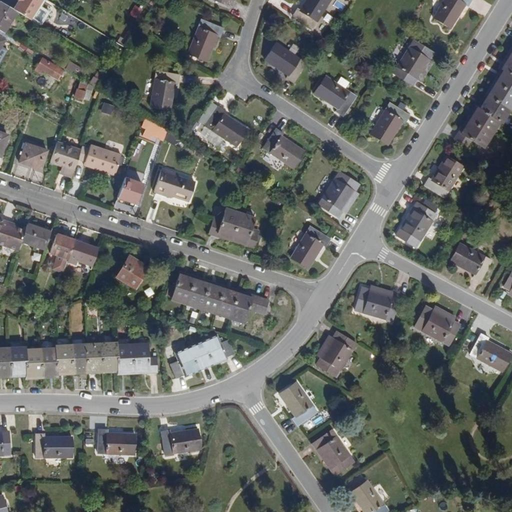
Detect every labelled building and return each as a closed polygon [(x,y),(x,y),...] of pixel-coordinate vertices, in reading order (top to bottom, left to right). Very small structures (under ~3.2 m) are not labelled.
[(14,10),(15,11),(10,17),(16,20),(28,28),(41,7),(29,0),(21,0),(18,4),(17,4),(14,10)] [(211,0),(210,5),(231,13),(234,6),(236,7),(239,0),(211,0)] [(335,0),(306,0),(294,19),(305,26),(308,22),(317,27),(335,0)] [(470,19),(474,11),(453,0),(451,0),(435,31),(452,41),(466,16),(470,19)] [(0,40),(3,42),(16,20),(10,17),(0,10),(0,40)] [(222,46),(226,38),(203,30),(189,63),(208,69),(218,45),(222,46)] [(127,51),(133,42),(129,40),(123,49),(127,51)] [(310,64),(279,43),(265,62),(297,84),(310,64)] [(127,51),(123,49),(121,47),(117,53),(124,57),(127,51)] [(430,70),(434,62),(415,51),(394,86),(414,98),(418,90),(419,91),(430,70)] [(511,56),(508,63),(500,77),(502,78),(511,84),(511,56)] [(79,76),(83,69),(71,62),(67,69),(79,76)] [(55,90),(61,80),(42,69),(36,78),(41,81),(55,90)] [(422,93),(434,73),(430,70),(419,91),(422,93)] [(359,98),(328,76),(313,96),(344,118),(359,98)] [(511,84),(502,78),(495,91),(487,104),(479,118),(499,130),(502,132),(510,118),(511,114),(511,84)] [(179,93),(180,85),(154,81),(148,118),(168,121),(172,93),(179,93)] [(86,100),(87,94),(80,90),(73,108),(81,111),(83,108),(88,110),(91,102),(86,100)] [(101,111),(112,115),(115,106),(105,102),(101,111)] [(407,126),(412,118),(391,106),(372,138),(389,148),(404,125),(407,126)] [(476,116),(468,130),(461,143),(458,142),(454,149),(466,156),(470,149),(483,156),(490,144),(499,130),(479,118),(476,116)] [(227,130),(230,125),(222,120),(209,142),(241,163),(252,145),(227,130)] [(165,146),(166,143),(150,133),(148,138),(146,136),(141,144),(147,148),(149,144),(161,152),(165,146)] [(285,152),(287,147),(279,142),(266,163),(297,183),(307,167),(285,152)] [(10,145),(6,144),(0,162),(0,166),(3,168),(10,145)] [(44,175),(50,156),(28,148),(22,167),(44,175)] [(72,183),(81,157),(58,149),(52,168),(63,172),(67,173),(64,181),(72,183)] [(93,150),(86,169),(102,175),(109,155),(93,150)] [(123,160),(109,155),(102,175),(117,180),(123,160)] [(191,176),(197,165),(189,160),(179,176),(184,179),(187,173),(191,176)] [(448,207),(466,175),(448,165),(434,189),(430,187),(426,194),(448,207)] [(175,179),(176,175),(164,172),(156,198),(167,202),(169,198),(192,207),(198,188),(175,179)] [(360,202),(364,194),(342,183),(322,219),(344,230),(348,223),(349,223),(360,202)] [(138,207),(144,189),(129,184),(124,202),(138,207)] [(352,225),(363,204),(360,202),(349,223),(352,225)] [(422,257),(440,224),(420,213),(416,219),(414,218),(403,238),(404,240),(402,245),(422,257)] [(216,245),(232,250),(245,254),(245,257),(253,260),(258,245),(250,242),(254,227),(241,223),(224,218),(219,233),(211,231),(207,244),(215,247),(216,245)] [(0,247),(18,253),(21,245),(24,233),(13,229),(8,228),(9,225),(1,223),(0,226),(0,247)] [(50,235),(26,228),(24,233),(21,245),(44,252),(50,235)] [(77,245),(77,243),(59,238),(53,257),(61,259),(57,270),(68,273),(70,266),(77,245)] [(332,263),(338,255),(316,240),(295,271),(312,282),(328,259),(332,263)] [(99,272),(105,254),(77,245),(70,266),(79,269),(80,265),(99,272)] [(474,291),(488,263),(455,246),(444,268),(466,280),(464,286),(474,291)] [(136,290),(147,271),(128,260),(117,279),(136,290)] [(79,269),(98,275),(99,272),(80,265),(79,269)] [(240,292),(225,287),(210,282),(196,278),(181,273),(174,297),(188,302),(202,307),(217,312),(232,317),(246,321),(250,309),(267,314),(272,301),(254,295),(254,297),(240,292)] [(511,277),(508,275),(498,294),(504,298),(511,301),(511,277)] [(396,306),(398,303),(380,295),(379,298),(396,306)] [(379,298),(378,299),(371,296),(363,312),(395,327),(403,310),(396,307),(396,306),(379,298)] [(503,302),(511,306),(511,301),(504,298),(503,302)] [(452,337),(454,334),(434,323),(432,327),(452,337)] [(432,327),(431,328),(424,324),(415,340),(451,358),(459,342),(452,338),(452,337),(432,327)] [(353,375),(372,343),(354,332),(350,339),(337,359),(334,364),(353,375)] [(225,333),(212,338),(197,343),(182,349),(186,361),(177,364),(182,378),(191,375),(192,377),(207,371),(223,366),(236,361),(235,358),(244,354),(239,341),(230,344),(225,333)] [(337,359),(350,339),(346,336),(333,357),(337,359)] [(125,344),(124,341),(109,342),(111,374),(127,373),(125,344)] [(111,374),(109,342),(93,343),(95,375),(111,374)] [(155,358),(153,342),(139,343),(142,374),(156,373),(156,376),(165,376),(163,358),(155,358)] [(95,375),(93,343),(79,344),(81,376),(95,375)] [(127,375),(142,374),(139,343),(125,344),(127,373),(127,375)] [(79,344),(63,345),(63,347),(65,377),(81,376),(79,344)] [(511,362),(491,351),(492,348),(483,344),(474,362),(508,380),(511,372),(511,362)] [(34,349),(33,346),(19,347),(20,379),(36,378),(34,349)] [(3,348),(5,380),(20,379),(19,347),(3,348)] [(65,377),(63,347),(49,348),(50,379),(65,378),(65,377)] [(36,380),(50,379),(49,348),(34,349),(36,378),(36,380)] [(302,426),(322,412),(300,381),(283,393),(300,416),(296,418),(302,426)] [(210,426),(183,430),(182,425),(173,427),(176,451),(212,445),(210,426)] [(115,431),(115,426),(106,426),(107,452),(143,452),(143,431),(115,431)] [(341,476),(359,464),(336,431),(318,444),(323,451),(321,452),(335,471),(337,469),(341,476)] [(0,456),(17,455),(15,433),(7,434),(0,434),(0,456)] [(80,438),(51,438),(51,433),(42,433),(42,457),(80,458),(80,438)] [(382,511),(390,507),(368,475),(351,488),(368,511),(366,511),(382,511)] [(0,511),(18,511),(14,496),(0,500),(0,511)]
